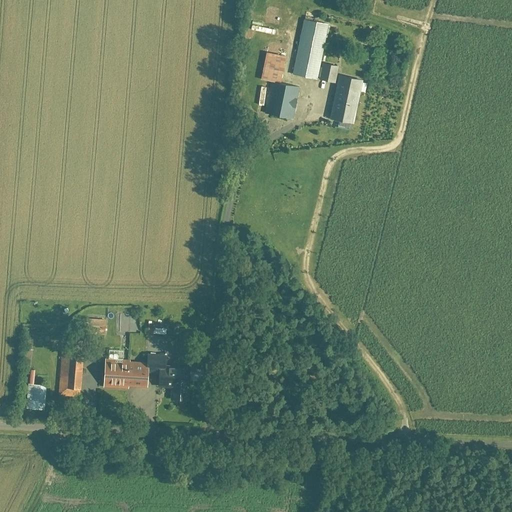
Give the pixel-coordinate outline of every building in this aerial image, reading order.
[(307,23),(296,74),(313,78),(324,26),(307,23)] [(283,55),(263,53),(261,80),(281,81),(283,55)] [(319,81),(335,84),(339,64),(323,61),(319,81)] [(330,123),(353,128),(362,82),(339,77),(330,123)] [(266,116),(293,121),(299,88),(272,83),(266,116)] [(84,321),(84,335),(104,335),(103,321),(84,321)] [(148,322),(148,335),(164,334),(164,322),(148,322)] [(59,358),(59,400),(80,400),(80,358),(59,358)] [(154,386),(154,399),(189,400),(190,373),(164,373),(164,365),(140,364),(140,365),(103,365),(103,389),(144,389),(144,386),(154,386)] [(27,386),(26,411),(42,411),(43,387),(27,386)]
